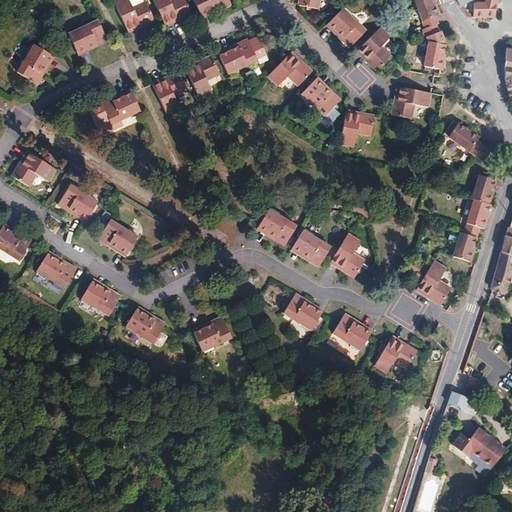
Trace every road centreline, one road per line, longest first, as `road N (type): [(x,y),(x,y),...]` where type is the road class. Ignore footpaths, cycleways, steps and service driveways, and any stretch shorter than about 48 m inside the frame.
road 1 (unclassified): [(0,189),(37,214),(48,238),(145,299),(224,264),(259,258),(314,294),(348,296),(378,314),(468,326)]
road 2 (unclassified): [(280,1),(33,108),(0,159)]
road 3 (residential): [(468,326),(405,511)]
road 4 (residential): [(449,0),(480,51),(509,131)]
road 5 (residential): [(511,195),(468,326)]
road 6 (unclassified): [(280,1),(289,19),(364,86)]
